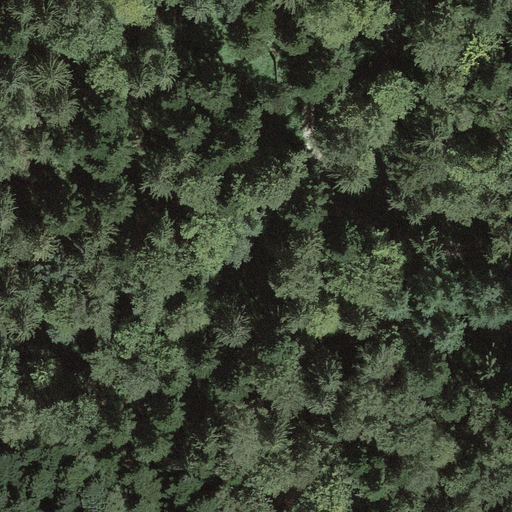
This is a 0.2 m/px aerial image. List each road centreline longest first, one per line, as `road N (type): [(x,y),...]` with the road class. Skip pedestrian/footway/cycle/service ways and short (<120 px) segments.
road 1 (track): [(388,0),(341,42),(309,99),(317,160),(352,211)]
road 2 (track): [(352,211),(411,242),(511,248)]
